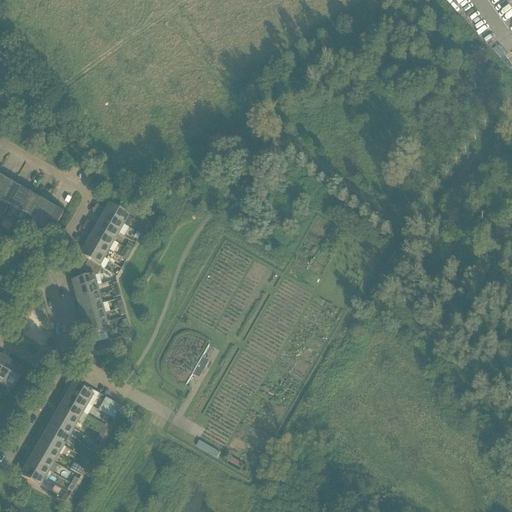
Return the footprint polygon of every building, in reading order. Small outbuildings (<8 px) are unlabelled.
[(0,94),(8,79),(0,74),(0,94)] [(0,203),(2,205),(12,187),(10,186),(13,181),(7,177),(0,189),(0,203)] [(11,210),(24,187),(18,184),(15,189),(12,187),(2,205),(11,210)] [(11,210),(8,214),(17,218),(19,214),(29,197),(32,192),(24,187),(11,210)] [(27,219),(40,197),(35,193),(32,199),(29,197),(19,214),(27,219)] [(27,219),(25,224),(33,228),(36,224),(46,207),(43,205),(46,200),(40,197),(27,219)] [(44,229),(57,206),(51,203),(48,208),(46,207),(36,224),(44,229)] [(53,234),(63,216),(60,215),(63,210),(57,206),(44,229),(53,234)] [(109,207),(104,216),(123,227),(128,218),(109,207)] [(123,227),(104,216),(99,224),(118,235),(123,227)] [(0,227),(0,228),(8,233),(12,226),(4,221),(0,227)] [(118,235),(99,224),(94,233),(113,243),(118,235)] [(146,229),(141,226),(136,235),(141,237),(146,229)] [(113,243),(94,233),(89,241),(108,252),(113,243)] [(141,237),(136,235),(133,240),(138,243),(141,237)] [(74,244),(81,248),(84,243),(77,239),(74,244)] [(108,252),(89,241),(85,250),(103,260),(108,252)] [(127,243),(124,248),(131,252),(134,247),(134,246),(127,243)] [(126,261),(131,252),(124,248),(119,257),(125,261),(126,261)] [(98,268),(103,260),(85,250),(80,258),(88,263),(85,268),(98,275),(101,270),(98,268)] [(97,277),(98,275),(85,268),(76,282),(72,283),(74,293),(95,287),(92,278),(97,277)] [(77,302),(97,296),(95,287),(74,293),(77,302)] [(100,306),(97,296),(77,302),(79,311),(100,306)] [(102,315),(100,306),(79,311),(81,321),(102,315)] [(105,324),(102,315),(81,321),(84,330),(105,324)] [(107,334),(105,324),(84,330),(87,339),(107,334)] [(195,371),(201,375),(209,361),(202,358),(203,357),(188,349),(178,366),(193,374),(195,371)] [(0,383),(4,386),(14,368),(6,363),(0,372),(0,383)] [(23,373),(14,368),(4,386),(12,391),(23,373)] [(91,397),(73,386),(68,395),(87,405),(91,397)] [(87,405),(68,395),(63,403),(82,414),(87,405)] [(118,412),(120,408),(106,400),(104,404),(99,412),(105,415),(105,416),(109,418),(113,421),(117,414),(118,412)] [(82,414),(63,403),(59,411),(77,422),(82,414)] [(77,422),(59,411),(54,420),(72,430),(77,422)] [(72,430),(54,420),(49,428),(68,439),(72,430)] [(68,439),(49,428),(44,437),(63,447),(68,439)] [(63,447),(44,437),(39,445),(58,456),(63,447)] [(58,456),(39,445),(35,453),(53,464),(58,456)] [(93,445),(90,451),(83,447),(83,448),(94,454),(97,448),(93,445)] [(89,462),(94,454),(83,448),(79,455),(85,459),(85,460),(89,462)] [(53,464),(35,453),(30,462),(48,472),(53,464)] [(30,462),(25,470),(44,481),(48,472),(30,462)] [(80,478),(84,470),(80,468),(73,464),(69,472),(80,478)] [(44,481),(25,470),(20,479),(39,489),(44,481)]
